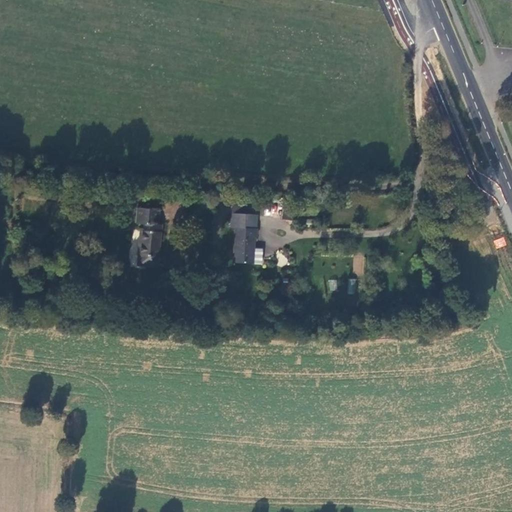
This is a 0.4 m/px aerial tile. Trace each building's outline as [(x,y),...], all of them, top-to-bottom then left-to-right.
[(315,205),(300,204),(299,213),(314,214),(315,205)] [(137,207),(136,222),(144,223),(144,230),(140,230),(138,255),(159,257),(162,226),(162,224),(158,224),(159,209),(137,207)] [(235,227),(233,262),(253,263),(254,236),(256,236),(257,228),(255,228),(255,214),(232,213),(231,227),(235,227)] [(278,250),(277,264),(287,265),(288,251),(278,250)] [(354,255),(352,273),(363,274),(365,256),(354,255)] [(347,293),(355,293),(356,279),(349,278),(347,293)]
